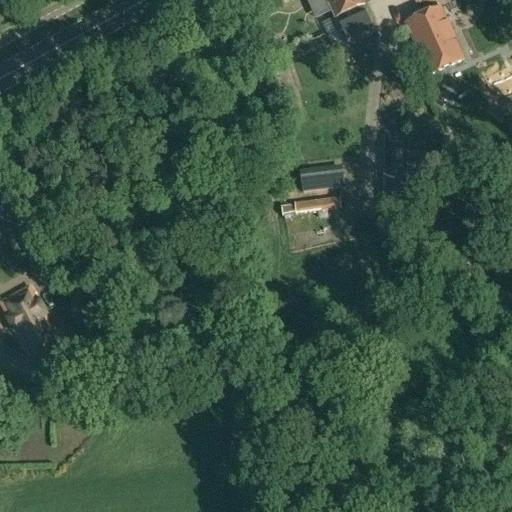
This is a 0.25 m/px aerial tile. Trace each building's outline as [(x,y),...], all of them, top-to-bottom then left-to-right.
[(363,0),(328,0),(349,45),(378,32),(369,13),(368,14),(365,6),(366,6),(363,0)] [(430,76),(466,60),(442,7),(406,23),(430,76)] [(474,26),(462,32),(469,47),(481,41),(474,26)] [(408,210),(409,191),(409,180),(415,179),(415,197),(432,196),(432,179),(423,179),(423,162),(409,162),(410,153),(427,152),(427,140),(410,140),(410,135),(385,135),(385,190),(387,190),(386,210),(408,210)] [(342,171),(302,177),(304,193),(345,187),(342,171)] [(341,197),(295,204),(297,215),(342,209),(341,197)] [(55,331),(31,287),(1,304),(25,347),(55,331)]
